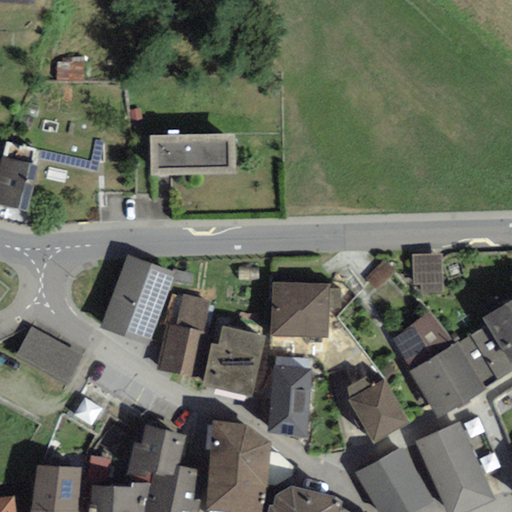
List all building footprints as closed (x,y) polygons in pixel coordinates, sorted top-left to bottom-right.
[(234,134),(150,136),(150,177),(235,175),(234,134)] [(29,164),(1,158),(0,161),(0,205),(19,210),(29,164)] [(38,166),(29,164),(19,210),(28,211),(38,166)] [(126,255),(99,328),(149,347),(176,273),(126,255)] [(329,285),(272,283),(270,336),(327,338),(329,285)] [(167,324),(156,370),(197,379),(208,334),(202,333),(210,302),(181,296),(174,326),(167,324)] [(511,300),(482,318),(487,327),(509,365),(511,363),(511,300)] [(431,313),(393,340),(411,371),(409,373),(438,419),(487,390),(484,387),(459,343),(454,346),(431,313)] [(487,327),(459,343),(484,387),(511,370),(511,363),(509,365),(487,327)] [(264,337),(222,328),(218,344),(212,343),(202,387),(251,396),(264,337)] [(26,329),(12,355),(63,382),(77,356),(26,329)] [(313,370),(274,366),(268,434),(306,438),(313,370)] [(347,387),(350,400),(383,381),(376,373),(347,387)] [(350,400),(348,401),(373,445),(409,424),(385,380),(383,381),(350,400)] [(216,420),(212,498),(259,504),(268,440),(242,428),(216,420)] [(88,511),(196,511),(206,471),(177,464),(186,431),(143,422),(140,439),(134,437),(123,482),(89,480),(88,511)] [(415,441),(447,511),(468,511),(495,500),(459,422),(415,441)] [(403,447),(378,460),(406,511),(414,511),(433,502),(403,447)] [(406,511),(378,460),(355,473),(377,511),(406,511)] [(29,511),(75,511),(76,505),(79,465),(35,462),(30,503),(29,511)] [(276,487),(269,511),(336,511),(338,506),(276,487)] [(0,511),(14,511),(12,491),(0,492),(0,511)]
